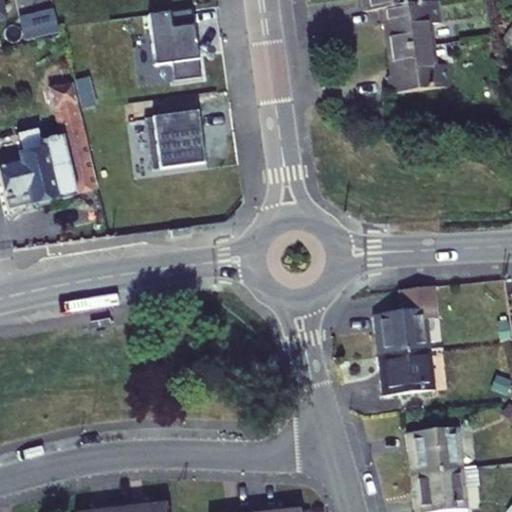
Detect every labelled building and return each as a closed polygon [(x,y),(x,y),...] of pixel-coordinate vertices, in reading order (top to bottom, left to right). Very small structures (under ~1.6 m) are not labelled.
[(348,0),(350,11),(369,8),(409,2),(408,0),(348,0)] [(418,0),(409,2),(369,8),(370,25),(376,25),(379,50),(423,44),(421,24),(430,23),(427,0),(418,0)] [(57,7),(23,14),(27,38),(62,31),(57,7)] [(192,11),(149,16),(155,67),(173,65),(175,82),(201,79),(192,11)] [(423,44),(379,50),(382,74),(376,75),(378,91),(436,84),(435,63),(425,63),(423,44)] [(78,78),(83,106),(97,104),(92,76),(78,78)] [(70,83),(45,89),(58,136),(36,142),(38,150),(0,159),(0,184),(6,210),(94,190),(70,83)] [(145,121),(154,174),(206,165),(198,113),(145,121)] [(416,329),(363,335),(365,353),(372,352),(374,375),(415,371),(413,354),(418,353),(416,329)] [(415,371),(374,375),(377,400),(371,401),(372,417),(425,412),(422,388),(416,389),(415,371)] [(454,447),(399,454),(401,471),(411,470),(413,492),(451,488),(449,469),(456,469),(454,447)] [(451,488),(413,492),(415,511),(461,511),(461,506),(453,507),(451,488)]
